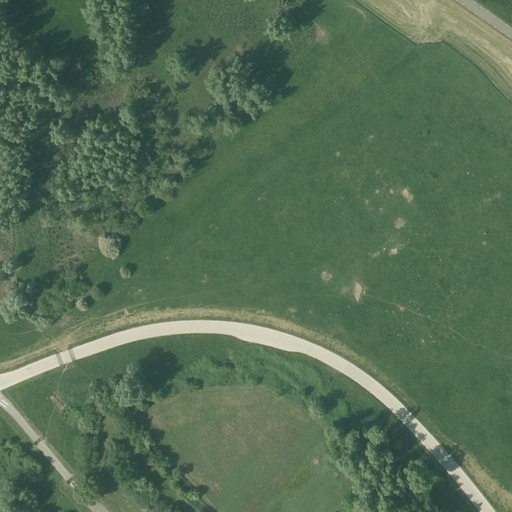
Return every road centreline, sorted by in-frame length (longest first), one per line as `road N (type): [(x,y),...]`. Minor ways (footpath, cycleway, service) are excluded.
road 1 (unclassified): [(489,511),(409,418),(355,372),(287,338),(232,327),(163,328),(0,385)]
road 2 (unclassified): [(97,511),(0,400)]
